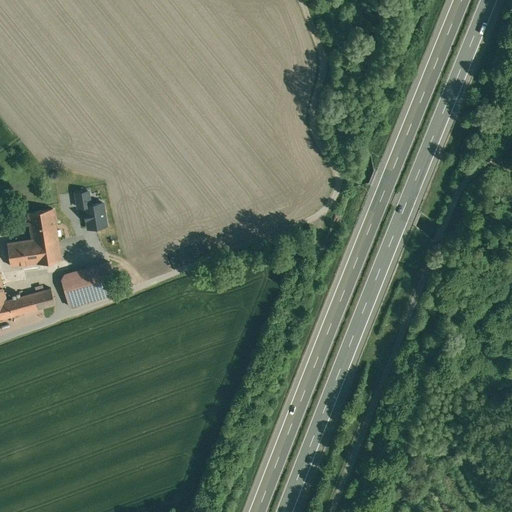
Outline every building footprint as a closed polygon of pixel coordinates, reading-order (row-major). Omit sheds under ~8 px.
[(88,190),(76,192),(78,206),(85,205),(90,204),(88,190)] [(90,204),(85,205),(86,211),(85,211),(86,219),(87,219),(88,228),(106,225),(103,202),(90,204)] [(9,241),(12,265),(61,258),(53,208),(28,212),(32,238),(9,241)] [(113,259),(60,273),(69,306),(121,293),(113,259)] [(0,317),(57,304),(53,287),(9,297),(2,270),(0,270),(0,317)]
